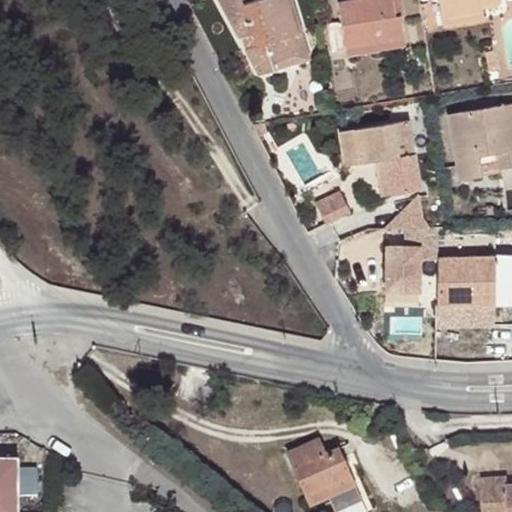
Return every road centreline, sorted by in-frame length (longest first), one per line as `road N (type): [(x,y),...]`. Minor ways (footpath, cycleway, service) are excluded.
road 1 (residential): [(168,0),(278,225),(365,373)]
road 2 (residential): [(365,373),(111,321),(23,316)]
road 3 (unknown): [(0,351),(89,442),(192,511)]
